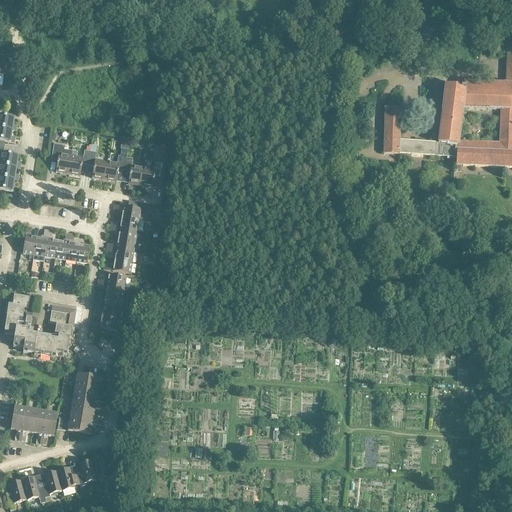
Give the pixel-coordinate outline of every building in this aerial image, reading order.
[(404,39),(403,59),(414,60),(416,40),(404,39)] [(383,106),(381,153),(451,155),(450,166),(511,167),(511,46),(506,46),(505,83),(459,81),(459,88),(433,87),(431,140),(397,139),(398,107),(383,106)] [(0,68),(5,69),(6,60),(12,61),(12,52),(8,51),(7,55),(0,54),(0,68)] [(0,130),(12,132),(15,133),(16,130),(15,130),(15,127),(13,127),(14,120),(0,117),(0,130)] [(12,132),(0,130),(0,148),(4,149),(5,143),(10,144),(14,145),(14,142),(13,142),(13,139),(11,139),(12,132)] [(68,176),(72,152),(64,151),(64,150),(62,147),(53,145),(51,161),(57,162),(55,174),(68,176)] [(91,146),(91,147),(90,153),(88,165),(94,166),(92,180),(104,182),(107,163),(96,161),(97,154),(95,154),(96,147),(91,146)] [(77,153),(72,152),(68,176),(80,178),(82,164),(88,165),(90,153),(91,147),(89,147),(89,148),(85,148),(83,159),(76,158),(77,153)] [(160,147),(159,155),(166,156),(167,148),(160,147)] [(4,149),(0,148),(0,167),(16,170),(20,171),(20,168),(19,168),(19,165),(17,165),(18,158),(3,155),(4,149)] [(118,165),(107,163),(104,182),(116,184),(116,183),(122,184),(126,159),(128,151),(121,150),(118,165)] [(132,160),(126,159),(122,184),(128,185),(128,186),(140,188),(143,169),(131,167),(132,160)] [(143,169),(140,188),(152,190),(155,176),(160,177),(162,165),(155,164),(153,171),(143,169)] [(16,170),(0,167),(0,179),(14,182),(18,183),(18,180),(17,180),(17,177),(15,177),(16,170)] [(14,182),(0,179),(0,197),(2,198),(3,192),(12,194),(16,194),(16,192),(15,192),(16,189),(13,189),(14,182)] [(121,219),(139,222),(145,223),(146,212),(140,211),(142,205),(129,203),(128,209),(114,207),(113,211),(122,213),(121,219)] [(463,208),(455,210),(456,218),(463,220),(467,214),(463,208)] [(111,224),(110,228),(137,233),(139,222),(121,219),(120,226),(111,224)] [(33,257),(36,240),(30,239),(32,229),(27,228),(25,238),(22,255),(33,257)] [(137,233),(110,228),(109,233),(119,234),(118,241),(135,243),(137,233)] [(36,240),(33,257),(34,257),(33,262),(43,264),(44,259),(47,242),(47,239),(48,232),(44,231),(43,238),(41,239),(40,240),(36,240)] [(68,245),(65,262),(76,264),(79,247),(73,246),(74,236),(70,235),(69,243),(68,245)] [(118,241),(116,251),(133,254),(135,243),(118,241)] [(58,243),(47,242),(44,259),(55,261),(58,243)] [(68,245),(58,243),(55,261),(65,262),(68,245)] [(79,247),(76,264),(87,266),(90,249),(79,247)] [(133,254),(116,251),(114,262),(132,265),(133,254)] [(132,265),(114,262),(113,268),(104,267),(103,271),(130,276),(132,265)] [(98,281),(97,286),(124,290),(126,279),(109,276),(107,283),(98,281)] [(372,278),(359,280),(362,294),(375,292),(372,278)] [(151,292),(152,283),(144,282),(143,291),(151,292)] [(124,290),(97,286),(97,290),(106,291),(105,298),(122,301),(124,290)] [(6,318),(4,335),(14,337),(13,348),(23,349),(23,353),(55,359),(56,355),(66,357),(69,340),(71,340),(73,329),(75,312),(52,308),(51,313),(49,325),(56,326),(54,337),(58,338),(57,341),(26,336),(27,332),(16,330),(18,320),(22,321),(24,310),(28,311),(30,300),(12,297),(11,308),(7,307),(5,318),(6,318)] [(94,303),(93,307),(121,311),(123,312),(125,311),(126,309),(127,307),(127,304),(126,302),(125,301),(122,301),(105,298),(104,302),(102,301),(101,304),(94,303)] [(121,311),(93,307),(93,311),(99,312),(98,314),(102,315),(101,319),(119,322),(121,311)] [(123,323),(119,322),(101,319),(100,330),(122,334),(123,323)] [(77,375),(75,387),(98,391),(99,386),(100,379),(77,375)] [(75,387),(73,399),(96,403),(97,397),(98,391),(75,387)] [(73,399),(71,409),(94,413),(95,407),(96,403),(73,399)] [(14,408),(10,431),(16,432),(21,433),(25,410),(14,408)] [(71,409),(69,421),(92,424),(93,419),(94,413),(71,409)] [(25,410),(21,433),(27,434),(32,435),(35,412),(32,411),(25,410)] [(35,412),(32,435),(37,436),(43,437),(46,414),(35,412)] [(46,414),(43,437),(48,437),(53,438),(54,433),(55,430),(57,415),(46,414)] [(90,436),(91,430),(92,424),(69,421),(67,433),(90,436)] [(330,425),(329,434),(338,434),(339,425),(330,425)] [(311,439),(310,431),(300,432),(300,440),(311,439)] [(104,458),(92,461),(97,481),(109,478),(109,476),(113,475),(114,472),(113,468),(110,456),(104,458)] [(79,465),(74,466),(75,468),(80,488),(85,486),(84,484),(97,481),(92,461),(79,465)] [(69,469),(57,472),(62,492),(74,489),(76,495),(81,494),(80,488),(75,468),(69,469)] [(44,476),(39,477),(42,489),(45,499),(49,498),(49,496),(49,495),(62,492),(57,472),(44,476)] [(32,479),(21,482),(27,501),(32,500),(39,498),(41,505),(46,503),(46,502),(45,499),(42,489),(39,477),(34,478),(32,479)] [(12,497),(6,498),(10,511),(12,511),(15,511),(16,511),(14,505),(27,501),(21,482),(9,485),(11,493),(12,497)] [(113,506),(115,506),(112,495),(101,498),(104,509),(113,506)]
